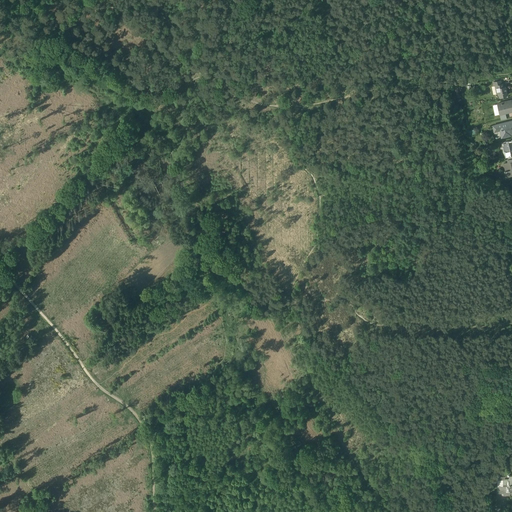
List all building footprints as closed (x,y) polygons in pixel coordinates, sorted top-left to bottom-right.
[(502,86),(495,87),(496,92),(498,91),(499,95),(506,94),(504,85),(502,86)] [(511,104),(511,99),(497,102),(500,113),(511,110),(511,104)] [(511,119),(495,123),(496,129),(499,129),(501,136),(508,134),(508,133),(511,132),(511,119)] [(508,141),(503,142),(503,145),(502,145),(503,151),(505,156),(506,155),(511,154),(511,143),(511,144),(511,141),(508,142),(508,141)] [(511,160),(508,161),(503,162),(505,169),(504,170),(504,171),(505,171),(506,176),(511,174),(511,160)] [(511,472),(506,473),(502,473),(502,476),(502,482),(496,482),(496,489),(502,489),(502,491),(509,491),(509,489),(511,488),(511,472)]
